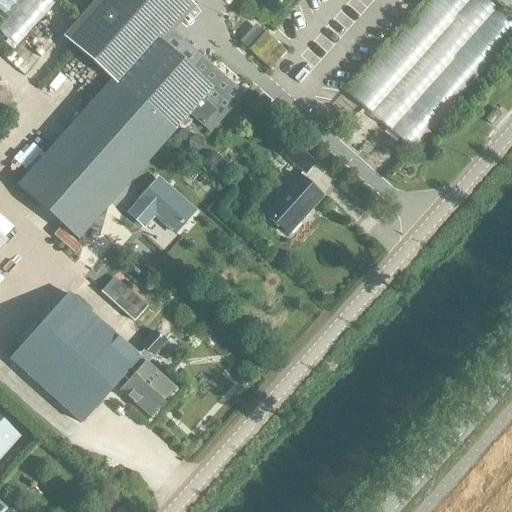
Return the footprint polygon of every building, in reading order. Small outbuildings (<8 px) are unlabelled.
[(26,0),(0,29),(0,34),(12,46),(54,1),(53,0),(26,0)] [(192,0),(103,0),(69,39),(116,80),(174,132),(190,115),(210,133),(244,95),(201,55),(191,67),(168,46),(201,8),(192,0)] [(415,150),(511,37),(511,20),(488,0),(430,0),(349,94),(415,150)] [(250,49),(272,68),(286,54),(263,34),(250,49)] [(116,80),(23,183),(82,236),(174,132),(116,80)] [(312,176),(322,165),(302,147),(293,157),(312,176)] [(292,234),(325,198),(302,177),(269,213),(292,234)] [(158,180),(128,213),(142,226),(153,214),(175,233),(194,212),(158,180)] [(134,322),(147,307),(113,277),(100,293),(134,322)] [(174,388),(147,365),(154,357),(159,363),(173,348),(160,336),(153,330),(141,343),(139,346),(145,351),(139,358),(68,295),(10,360),(82,424),(126,375),(132,380),(122,392),(149,416),(174,388)] [(0,458),(19,438),(0,421),(0,458)]
